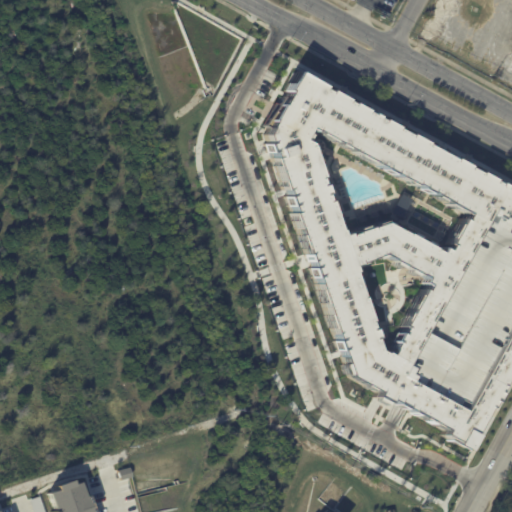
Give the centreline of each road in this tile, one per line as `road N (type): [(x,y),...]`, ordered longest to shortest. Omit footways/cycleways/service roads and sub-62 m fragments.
road 1 (residential): [(483,483),(393,432),(308,367),(230,133),(285,21)]
road 2 (primary): [(511,113),(306,0)]
road 3 (primary): [(378,72),(511,144)]
